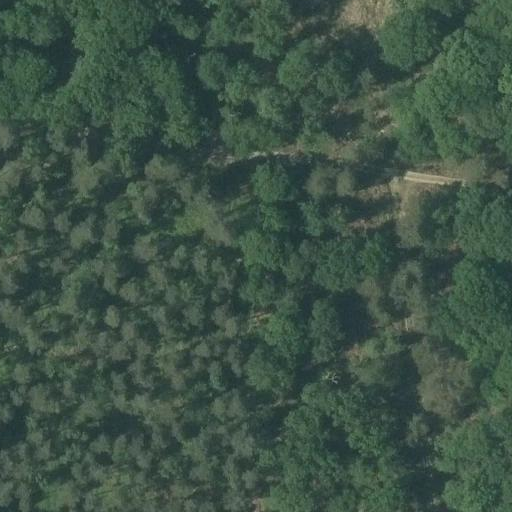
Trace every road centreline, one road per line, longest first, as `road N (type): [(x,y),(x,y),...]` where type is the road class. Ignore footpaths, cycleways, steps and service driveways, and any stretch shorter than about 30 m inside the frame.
road 1 (track): [(0,133),(389,182)]
road 2 (track): [(389,182),(421,511)]
road 3 (track): [(389,182),(373,0)]
road 4 (track): [(389,182),(511,197)]
